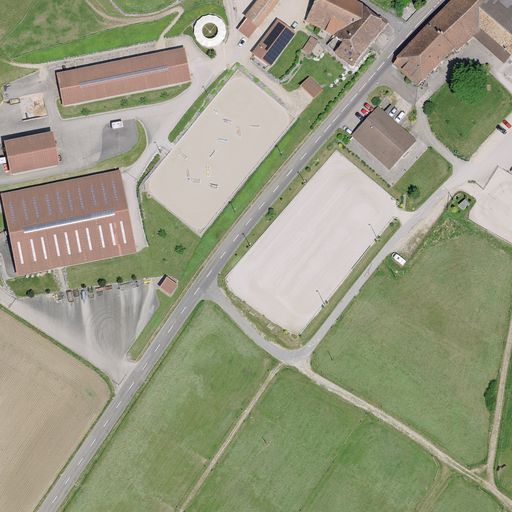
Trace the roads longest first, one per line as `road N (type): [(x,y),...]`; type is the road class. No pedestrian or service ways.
road 1 (residential): [(203,283),(270,348),(289,357),(311,350),(466,168)]
road 2 (tertiary): [(381,65),(203,283)]
road 3 (tertiary): [(203,283),(46,511)]
road 4 (track): [(289,357),(511,505)]
road 5 (track): [(289,357),(182,511)]
road 6 (track): [(130,387),(0,301)]
road 7 (track): [(511,351),(492,489)]
road 8 (residential): [(466,168),(433,140),(421,100),(381,65)]
